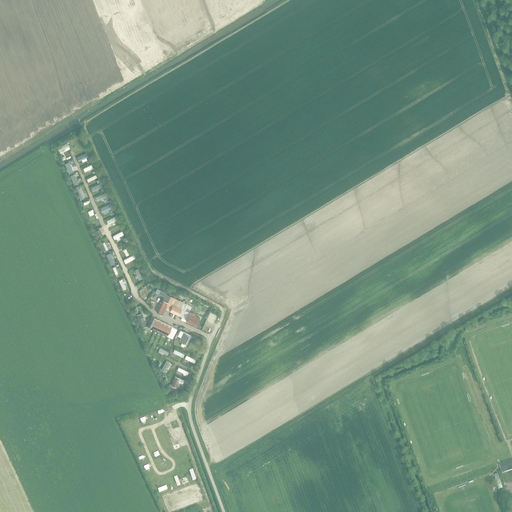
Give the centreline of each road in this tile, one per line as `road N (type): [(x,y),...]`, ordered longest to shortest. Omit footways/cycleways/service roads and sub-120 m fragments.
road 1 (residential): [(223,511),(189,415),(217,326)]
road 2 (track): [(217,326),(221,308),(148,268),(109,186)]
